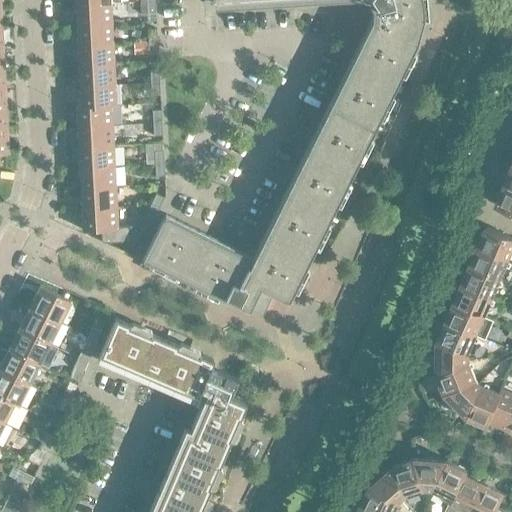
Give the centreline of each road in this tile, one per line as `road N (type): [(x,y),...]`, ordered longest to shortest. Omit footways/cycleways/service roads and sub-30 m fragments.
road 1 (residential): [(229,39),(231,69),(177,178),(231,202),(304,67),(296,46),(266,38)]
road 2 (residential): [(7,250),(38,162),(32,0)]
road 3 (residential): [(107,511),(146,414),(80,386)]
